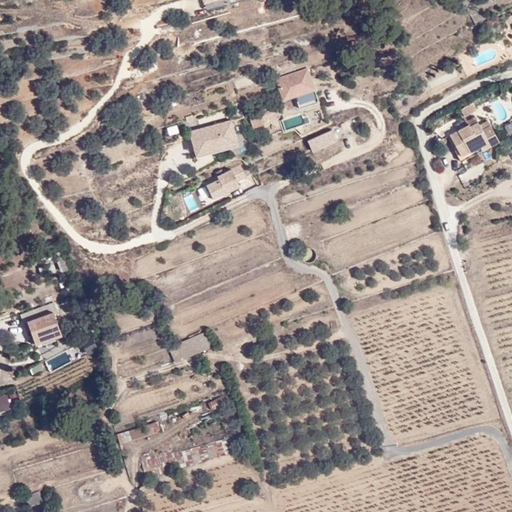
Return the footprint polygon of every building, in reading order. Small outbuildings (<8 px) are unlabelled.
[(274,78),(282,103),(296,99),(298,108),(317,102),(306,68),(274,78)] [(460,105),(463,111),(464,111),(475,106),(473,101),(472,99),(460,105)] [(447,128),(450,133),(448,134),(450,138),(448,139),(454,151),(456,155),(459,154),(462,159),(500,138),(489,117),(480,122),(474,110),(478,107),(474,100),(473,101),(475,106),(464,111),(467,118),(447,128)] [(257,111),(246,115),(251,127),(263,123),(257,111)] [(192,158),(237,151),(232,122),(188,129),(192,158)] [(174,124),(165,130),(170,139),(179,133),(174,124)] [(511,124),(503,126),(505,136),(511,134),(511,124)] [(306,141),(311,154),(338,143),(333,130),(306,141)] [(457,173),(461,183),(486,173),(482,163),(457,173)] [(206,198),(238,197),(236,174),(205,176),(206,198)] [(204,203),(209,201),(203,187),(197,190),(204,203)] [(60,274),(68,271),(63,260),(55,263),(60,274)] [(53,301),(20,314),(23,322),(27,320),(34,338),(30,340),(32,344),(63,331),(61,326),(58,327),(52,312),(56,310),(53,301)] [(205,328),(182,338),(168,345),(174,359),(211,344),(205,328)] [(13,353),(18,364),(32,359),(28,348),(13,353)] [(44,358),(49,370),(74,360),(70,348),(44,358)] [(32,374),(43,369),(39,360),(27,367),(32,374)] [(215,368),(204,371),(209,388),(220,385),(215,368)] [(157,420),(115,434),(118,445),(160,431),(157,420)] [(217,455),(212,440),(187,448),(189,455),(192,463),(217,455)] [(187,448),(159,456),(161,464),(189,455),(187,448)] [(39,488),(26,493),(30,505),(43,500),(39,488)]
